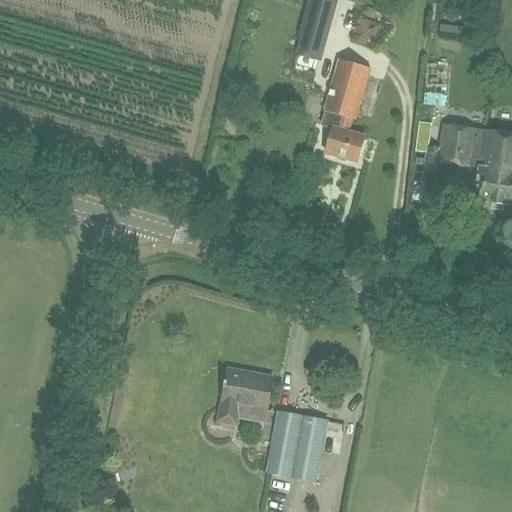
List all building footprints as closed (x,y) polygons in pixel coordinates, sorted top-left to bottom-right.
[(315,76),(337,0),(311,0),(304,23),(307,24),(293,70),(315,76)] [(353,41),(374,47),(380,25),(359,19),(353,41)] [(366,137),(349,132),(353,120),(356,121),(373,69),(339,59),(323,111),(325,112),(321,124),(334,128),(326,155),(359,164),(366,137)] [(448,107),(453,67),(428,63),(423,104),(448,107)] [(439,174),(440,164),(478,169),(478,170),(475,202),(511,206),(511,135),(482,132),(444,128),(441,150),(427,148),(424,172),(439,174)] [(229,371),(223,405),(220,404),(217,423),(238,427),(239,419),(266,425),(274,379),(229,371)] [(293,478),(304,417),(278,412),(266,473),(293,478)] [(314,482),(326,421),(304,417),(293,478),(314,482)]
